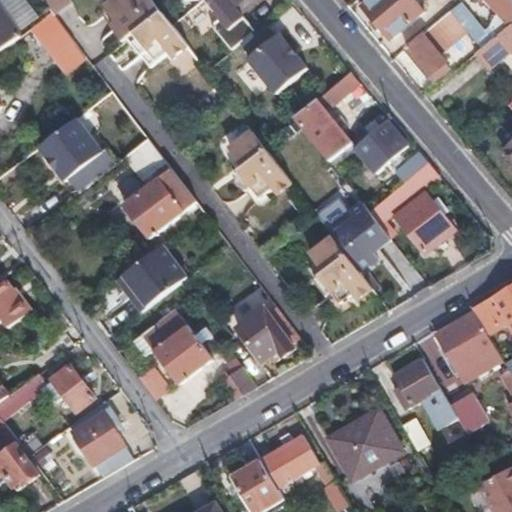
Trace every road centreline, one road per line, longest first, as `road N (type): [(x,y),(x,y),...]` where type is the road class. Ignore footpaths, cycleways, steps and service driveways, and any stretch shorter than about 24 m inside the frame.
road 1 (residential): [(511,263),(183,459)]
road 2 (residential): [(511,232),(314,0)]
road 3 (residential): [(0,219),(183,459)]
